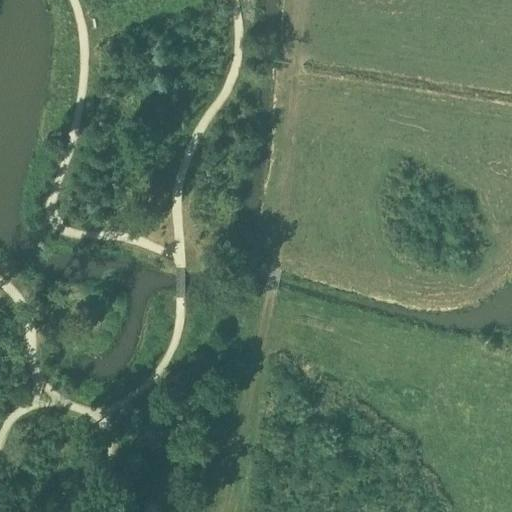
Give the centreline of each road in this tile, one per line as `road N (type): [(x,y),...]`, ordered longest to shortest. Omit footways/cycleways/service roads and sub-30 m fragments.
road 1 (track): [(299,0),(275,269)]
road 2 (track): [(226,511),(275,269)]
